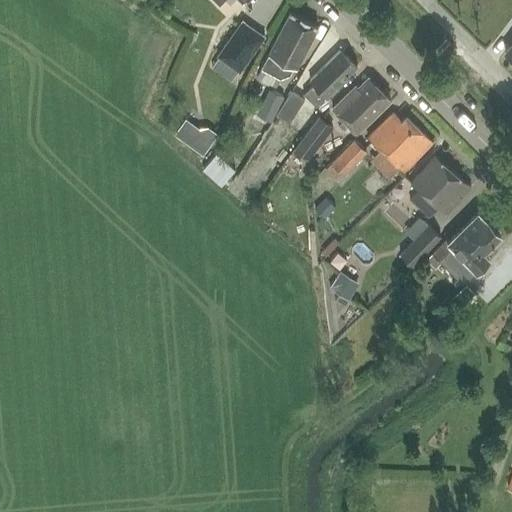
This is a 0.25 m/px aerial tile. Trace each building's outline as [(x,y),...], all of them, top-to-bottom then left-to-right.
[(295,67),(317,26),(290,12),(260,68),(264,70),(259,79),(266,83),(264,86),(274,91),(281,77),(289,74),(293,66),(295,67)] [(241,70),(264,36),(241,21),(218,54),(241,70)] [(317,107),(357,66),(340,49),(314,76),(317,80),(304,94),(317,107)] [(356,132),(390,99),(369,78),(352,94),(350,92),(333,109),(356,132)] [(289,122),(304,98),(291,90),(276,113),(289,122)] [(271,122),(284,97),(272,91),(260,116),(271,122)] [(402,171),(432,142),(406,116),(401,121),(393,114),(369,138),(402,171)] [(332,125),(319,115),(293,149),(306,160),(332,125)] [(203,152),(216,134),(208,128),(200,129),(190,143),(203,152)] [(367,150),(354,138),(326,169),(335,177),(340,171),(344,175),(367,150)] [(412,181),(421,189),(411,200),(428,216),(438,205),(446,213),(471,186),(435,155),(412,181)] [(482,253),(500,236),(499,234),(499,228),(494,223),(488,223),(478,213),(447,242),(445,240),(425,258),(434,267),(453,249),(474,272),(488,259),(482,253)] [(413,265),(442,236),(421,216),(405,231),(413,239),(400,253),(413,265)] [(296,249),(320,260),(328,243),(304,232),(296,249)] [(360,283),(340,271),(329,288),(339,293),(336,298),(345,304),(348,299),(349,300),(360,283)] [(455,313),(475,294),(466,284),(446,303),(455,313)]
